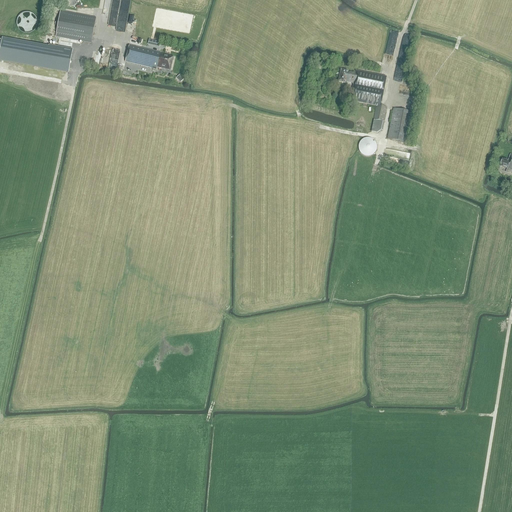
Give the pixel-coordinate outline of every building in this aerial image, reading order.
[(77,47),(78,41),(91,43),(96,18),(60,11),(55,37),(69,39),(67,45),(77,47)] [(36,30),(36,12),(18,12),(18,30),(36,30)] [(391,64),(399,33),(391,31),(383,62),(391,64)] [(0,58),(64,72),(69,49),(44,44),(44,46),(1,37),(0,39),(0,58)] [(161,53),(129,45),(125,61),(153,68),(152,69),(156,70),(156,67),(162,69),(170,70),(173,57),(161,54),(161,53)] [(99,66),(103,52),(89,48),(85,63),(99,66)] [(384,122),(383,122),(386,108),(381,106),(386,78),(357,72),(356,74),(352,73),(340,70),(338,82),(345,84),(346,82),(354,84),(350,100),(377,106),(371,132),(377,133),(380,131),(382,131),(384,122)] [(413,112),(393,108),(387,139),(407,143),(413,112)] [(376,150),(377,147),(376,145),(375,142),(373,140),(371,139),(369,138),(366,138),(364,139),(361,140),(360,142),(359,145),(358,147),(359,150),(360,152),(361,154),(364,156),(366,157),(369,157),(371,156),(373,154),(375,152),(376,150)] [(511,172),(511,154),(510,154),(508,161),(502,160),(500,166),(507,168),(506,172),(510,174),(511,172)]
